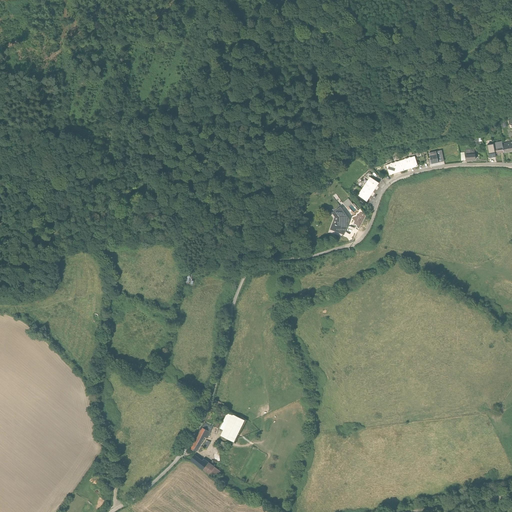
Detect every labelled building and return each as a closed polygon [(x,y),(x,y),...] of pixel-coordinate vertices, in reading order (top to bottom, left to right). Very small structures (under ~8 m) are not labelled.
[(504,153),(502,144),(502,142),(493,144),(493,145),(495,155),(504,153)] [(511,142),(502,144),(504,153),(511,151),(511,142)] [(495,158),(495,155),(493,145),(487,146),(489,159),(495,158)] [(476,161),(475,150),(465,151),(466,162),(476,161)] [(429,154),(431,165),(438,163),(436,152),(429,154)] [(414,157),(407,159),(410,170),(417,167),(414,157)] [(407,159),(400,162),(403,172),(410,170),(407,159)] [(400,162),(393,164),(396,174),(403,172),(400,162)] [(386,166),(389,176),(396,174),(393,164),(386,166)] [(369,178),(365,184),(374,190),(378,184),(369,178)] [(365,184),(361,190),(370,197),(374,190),(365,184)] [(370,197),(361,190),(357,197),(366,203),(370,197)] [(351,205),(347,200),(342,204),(346,209),(351,205)] [(348,222),(339,209),(331,214),(336,221),(348,222)] [(342,238),(345,231),(333,227),(336,221),(333,220),(328,232),(342,238)] [(348,222),(336,221),(333,227),(345,231),(348,222)] [(242,425),(226,416),(217,433),(220,435),(218,440),(231,447),(242,425)] [(211,432),(202,427),(187,454),(193,457),(202,442),(204,443),(211,432)] [(199,465),(191,459),(186,465),(206,479),(212,472),(200,463),(199,465)] [(215,481),(219,477),(214,473),(210,477),(215,481)]
